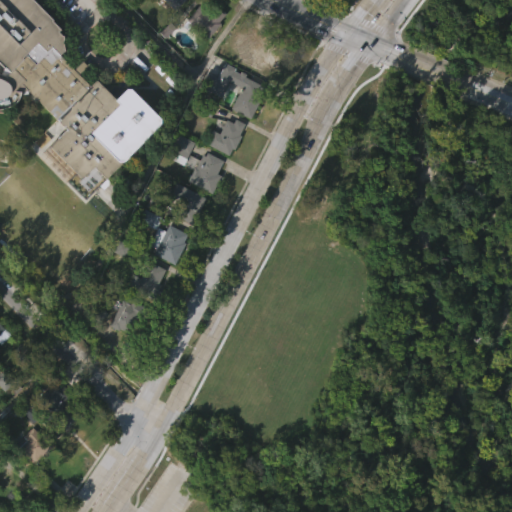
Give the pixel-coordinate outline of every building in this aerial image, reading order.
[(32,0),(51,18),(50,19),(59,28),(57,30),(62,35),(63,50),(58,54),(73,69),(82,60),(86,64),(77,73),(89,85),(95,79),(115,99),(125,88),(130,88),(160,118),(160,123),(105,178),(110,182),(103,189),(89,176),(84,182),(48,145),(65,128),(27,90),(20,92),(16,101),(8,106),(0,107),(0,73),(3,67),(0,64),(0,0),(32,0)] [(133,0),(145,12),(158,0),(133,0)] [(182,0),(173,9),(164,0),(182,0)] [(338,21),(351,6),(344,0),(333,0),(325,10),(338,21)] [(183,14),(174,3),(151,25),(171,47),(190,29),(180,17),(183,14)] [(198,6),(209,15),(216,7),(223,12),(204,34),(196,27),(191,33),(182,26),(198,6)] [(257,41),(262,43),(264,39),(280,48),(271,65),(275,67),(269,78),(242,64),(250,46),(241,41),(248,28),(260,34),(257,41)] [(221,53),(196,38),(184,60),(208,74),(221,53)] [(234,70),(239,73),(241,71),(246,74),(245,76),(264,87),(260,94),(262,95),(249,119),(230,108),(242,88),(229,80),(220,96),(218,95),(217,98),(198,87),(206,72),(217,78),(225,63),(235,68),(234,70)] [(239,102),(265,115),(279,88),(242,70),(238,79),(248,84),(239,102)] [(228,146),(247,156),(263,122),(221,102),(215,115),(203,110),(197,123),(218,133),(225,118),(238,124),(228,146)] [(235,118),(245,124),(239,134),(241,135),(234,149),(232,148),(228,155),(205,143),(212,129),(219,133),(226,119),(233,122),(235,118)] [(183,164),(182,165),(172,159),(177,148),(171,145),(177,133),(194,142),(183,164)] [(207,152),(223,161),(217,173),(221,175),(211,193),(187,181),(203,154),(205,155),(207,152)] [(217,171),(208,167),(203,182),(228,192),(241,162),(223,155),(217,171)] [(423,162),(408,162),(407,190),(422,191),(423,162)] [(180,202),(191,180),(176,172),(165,195),(180,202)] [(206,198),(191,225),(174,216),(180,206),(176,204),(178,200),(169,195),(176,182),(206,198)] [(186,220),(210,229),(217,211),(214,210),(220,197),(199,188),(186,220)] [(202,233),(172,221),(167,235),(178,240),(172,255),(190,262),(202,233)] [(169,224),(187,234),(183,242),(185,243),(174,265),(153,254),(155,249),(148,245),(157,227),(165,231),(169,224)] [(149,261),(165,270),(155,288),(162,291),(156,302),(127,287),(140,264),(146,267),(149,261)] [(162,268),(154,265),(147,280),(154,283),(150,291),(172,301),(186,272),(165,262),(162,268)] [(163,308),(147,299),(137,316),(131,312),(125,323),(148,336),(163,308)] [(122,300),(130,304),(132,300),(151,310),(144,322),(136,317),(127,335),(109,326),(122,300)] [(0,325),(8,333),(2,338),(0,336),(0,325)] [(125,370),(138,342),(120,334),(107,362),(125,370)] [(0,378),(8,371),(0,363),(0,378)] [(67,430),(58,438),(41,422),(47,415),(44,411),(47,408),(38,399),(57,380),(72,394),(66,401),(81,415),(67,430)] [(447,449),(462,448),(461,418),(445,419),(447,449)] [(50,447),(32,465),(30,463),(26,467),(13,454),(15,452),(11,447),(32,428),(50,447)] [(74,453),(58,440),(41,461),(56,474),(74,453)] [(29,499),(47,482),(30,464),(12,482),(29,499)]
